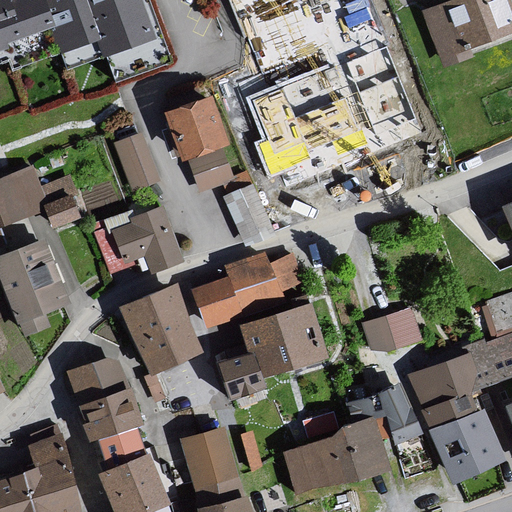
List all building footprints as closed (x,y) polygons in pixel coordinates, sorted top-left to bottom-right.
[(0,0),(0,67),(17,62),(24,68),(66,55),(75,74),(167,42),(152,0),(0,0)] [(511,0),(454,0),(424,12),(446,71),(475,60),(472,52),(511,37),(511,0)] [(253,101),(269,140),(260,143),(272,175),(416,119),(385,46),(253,101)] [(212,96),(166,113),(184,162),(231,145),(212,96)] [(142,135),(113,145),(133,194),(161,183),(142,135)] [(33,168),(0,180),(0,223),(47,207),(45,203),(33,168)] [(253,171),(223,184),(246,238),(277,225),(253,171)] [(71,193),(45,203),(54,228),(81,217),(71,193)] [(511,199),(502,203),(511,227),(511,199)] [(133,222),(113,229),(124,260),(145,253),(152,272),(182,261),(162,207),(133,218),(133,222)] [(44,239),(0,254),(0,278),(24,338),(51,326),(45,314),(70,305),(44,239)] [(229,277),(192,291),(207,330),(284,302),(280,289),(301,281),(292,255),(270,263),(265,250),(224,264),(229,277)] [(177,284),(120,305),(152,372),(203,351),(177,284)] [(511,292),(483,301),(494,335),(511,328),(511,292)] [(311,304),(240,324),(248,353),(215,360),(228,404),(269,389),(263,376),(328,357),(311,304)] [(411,309),(362,325),(370,346),(382,350),(420,341),(411,309)] [(511,337),(452,364),(409,379),(445,468),(449,471),(460,491),(507,466),(478,399),(488,393),(487,388),(511,380),(511,337)] [(119,362),(69,376),(104,479),(158,462),(119,362)] [(417,420),(401,384),(378,393),(392,431),(417,420)] [(511,401),(503,406),(511,428),(511,401)] [(342,438),(285,456),(299,497),(345,489),(401,480),(378,421),(346,431),(342,438)] [(225,431),(182,443),(199,509),(245,496),(225,431)] [(38,470),(0,482),(0,511),(80,511),(62,435),(31,445),(38,470)] [(175,511),(158,462),(104,479),(116,511),(175,511)] [(250,511),(245,496),(199,509),(199,511),(250,511)]
